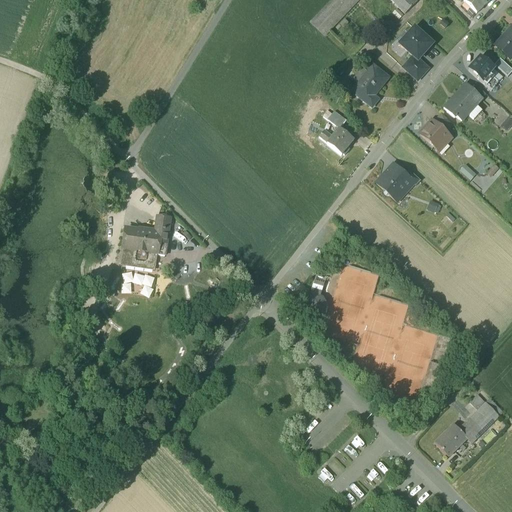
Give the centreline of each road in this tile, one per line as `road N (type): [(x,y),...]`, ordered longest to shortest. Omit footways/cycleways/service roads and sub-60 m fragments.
road 1 (residential): [(507,0),(423,94),(262,305)]
road 2 (residential): [(463,511),(262,305)]
road 3 (residential): [(97,511),(260,303)]
road 4 (unclassified): [(228,0),(131,168)]
road 5 (residential): [(260,303),(131,168)]
road 6 (track): [(0,61),(52,84),(131,168)]
road 7 (track): [(404,451),(511,333)]
